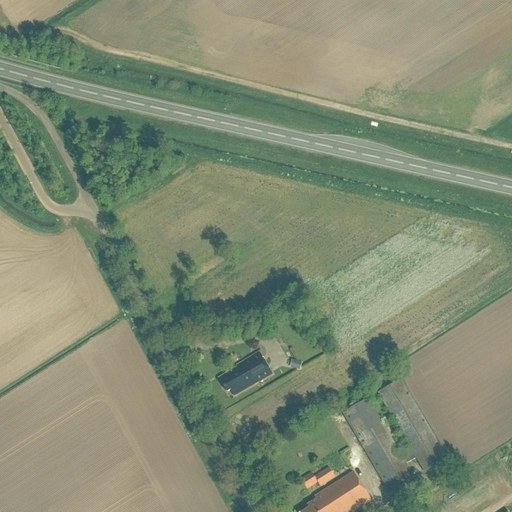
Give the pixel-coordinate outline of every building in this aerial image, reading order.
[(237,368),(218,379),(227,393),(230,391),(234,397),(272,375),(259,353),(236,366),(237,368)] [(295,361),(293,369),(301,371),(303,363),(295,361)] [(378,393),(411,450),(401,456),(368,399),(343,414),(390,493),(414,479),(406,464),(416,458),(425,473),(447,460),(400,380),(378,393)] [(328,468),(307,482),(311,488),(318,484),(320,488),(335,478),(328,468)] [(309,508),(303,511),(354,511),(371,501),(353,473),(314,497),(316,500),(307,505),(309,508)]
